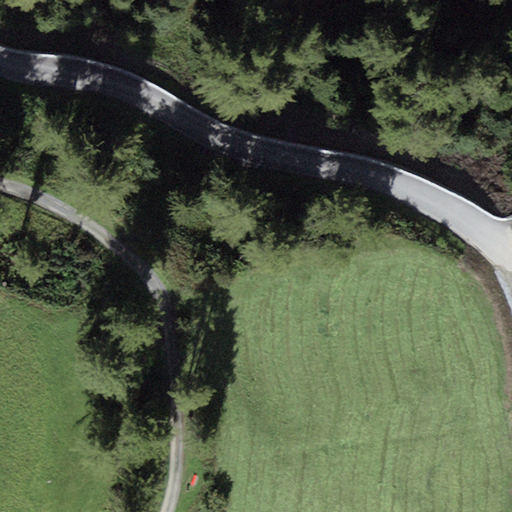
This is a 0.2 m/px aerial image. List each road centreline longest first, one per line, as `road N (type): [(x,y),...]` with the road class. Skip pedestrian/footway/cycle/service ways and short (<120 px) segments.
road 1 (tertiary): [(511,251),(430,197),(0,48)]
road 2 (track): [(0,164),(51,189),(137,254),(169,336),(173,444),(163,511)]
